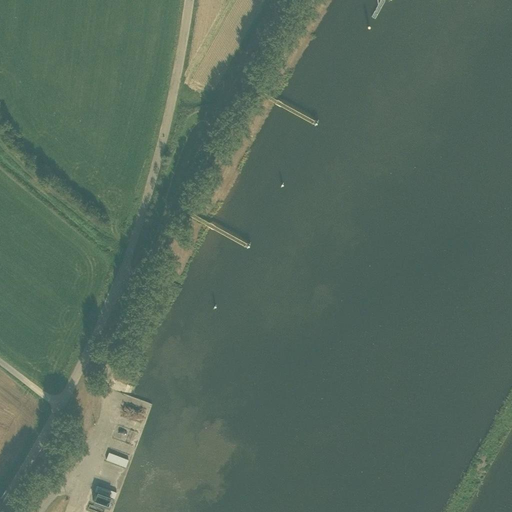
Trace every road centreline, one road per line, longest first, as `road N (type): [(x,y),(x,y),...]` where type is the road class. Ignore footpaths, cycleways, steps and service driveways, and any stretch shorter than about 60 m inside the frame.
road 1 (unclassified): [(0,505),(60,407),(130,252),(179,70),(189,0)]
road 2 (track): [(0,144),(51,192),(132,245)]
